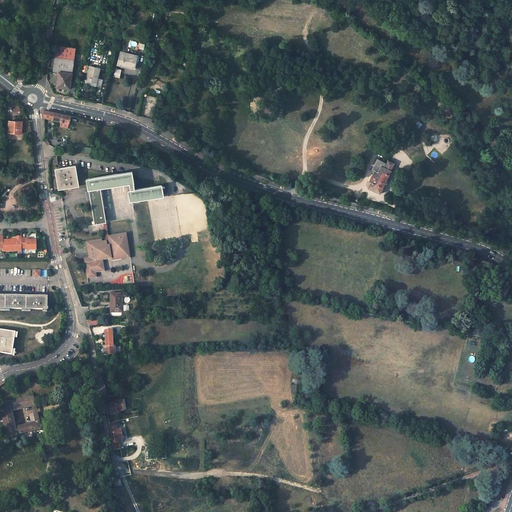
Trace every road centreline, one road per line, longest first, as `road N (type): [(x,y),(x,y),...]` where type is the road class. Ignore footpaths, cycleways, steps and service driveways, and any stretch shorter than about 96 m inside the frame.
road 1 (tertiary): [(511,265),(252,185),(135,125),(32,98)]
road 2 (unknown): [(132,218),(145,267),(177,262),(172,181),(39,148)]
road 3 (residential): [(73,320),(88,337),(116,461)]
road 4 (track): [(303,33),(322,93),(298,172)]
road 5 (residential): [(51,223),(32,98)]
